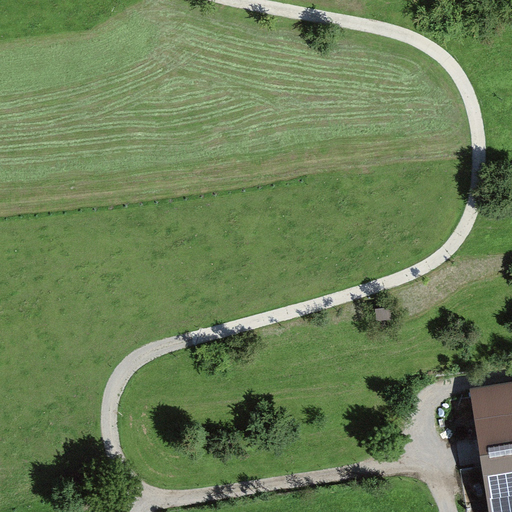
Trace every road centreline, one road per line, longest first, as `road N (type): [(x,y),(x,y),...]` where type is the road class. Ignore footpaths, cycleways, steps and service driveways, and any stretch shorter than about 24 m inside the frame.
road 1 (track): [(258,0),(399,32),(450,64),(467,91),(479,143),(475,209),(455,243),(405,278),(167,346),(131,365),(113,391),(109,428),(118,464),(143,500),(139,511)]
road 2 (track): [(143,500),(364,470),(425,448)]
road 3 (track): [(511,374),(458,385),(429,403),(425,448),(447,511)]
